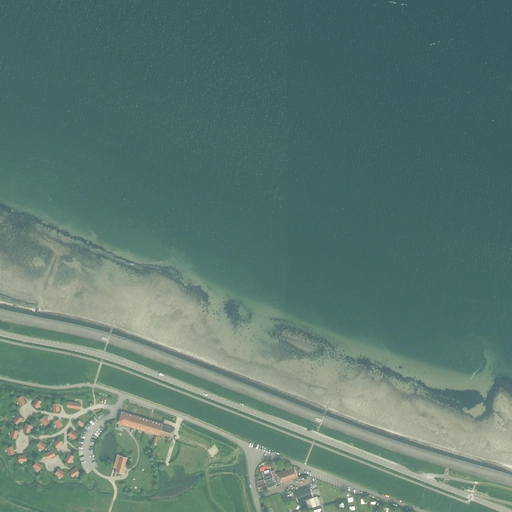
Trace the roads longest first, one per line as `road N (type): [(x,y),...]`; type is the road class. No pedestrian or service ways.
road 1 (tertiary): [(506,511),(109,358),(0,333)]
road 2 (unclassified): [(250,464),(238,440),(122,394),(0,377)]
road 3 (unclassified): [(250,464),(267,453),(422,511)]
